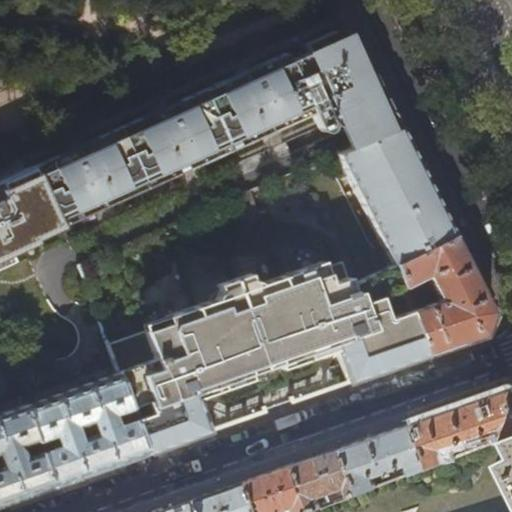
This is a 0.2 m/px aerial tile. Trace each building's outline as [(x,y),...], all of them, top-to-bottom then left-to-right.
[(351,34),(340,39),(340,37),(340,36),(339,35),(338,34),(336,34),(335,34),(333,35),(332,33),(304,45),(307,53),(289,61),(286,53),(159,110),(33,166),(61,226),(77,219),(74,211),(95,204),(98,211),(119,202),(116,194),(136,186),(139,193),(160,184),(157,176),(177,168),(181,175),(200,166),(197,159),(218,151),(221,158),(243,148),(240,141),(261,133),(264,139),(284,130),(281,124),(301,115),(304,122),(314,117),(319,129),(329,125),(331,124),(336,122),(339,130),(341,134),(348,151),(398,129),(390,113),(386,105),(351,34)] [(284,130),(304,122),(301,115),(281,124),(284,130)] [(339,130),(336,122),(331,124),(330,126),(331,128),(332,129),(333,130),(334,130),(335,131),(339,130)] [(330,130),(330,128),(330,127),(329,125),(319,129),(319,130),(319,131),(320,132),(321,133),(322,133),(324,134),(325,134),(327,134),(329,131),(330,130)] [(410,152),(398,129),(348,151),(334,157),(383,268),(392,264),(452,235),(442,215),(410,152)] [(243,148),(264,139),(261,133),(240,141),(243,148)] [(221,158),(218,151),(197,159),(200,166),(221,158)] [(0,260),(2,265),(13,260),(13,258),(11,254),(37,243),(34,238),(61,226),(33,166),(0,180),(0,260)] [(160,184),(181,175),(177,168),(157,176),(160,184)] [(119,202),(139,193),(136,186),(116,194),(119,202)] [(77,219),(98,211),(95,204),(74,211),(77,219)] [(478,287),(452,235),(392,264),(393,266),(400,287),(425,277),(430,287),(425,290),(430,298),(435,296),(437,302),(409,311),(424,356),(449,347),(482,335),(487,323),(491,312),(478,287)] [(268,363),(332,340),(347,382),(373,373),(424,356),(409,311),(400,287),(393,266),(349,285),(347,278),(330,284),(322,262),(260,284),(249,281),(247,275),(215,285),(216,290),(212,301),(140,325),(153,360),(114,374),(143,454),(185,439),(203,433),(188,391),(268,363)] [(143,454),(114,374),(20,408),(49,487),(72,478),(114,464),(143,454)] [(460,406),(412,422),(429,467),(449,460),(445,449),(485,436),(489,445),(503,440),(511,436),(511,388),(510,388),(460,406)] [(0,503),(49,487),(20,408),(0,414),(0,503)] [(377,435),(341,447),(359,493),(376,487),(372,477),(381,473),(383,478),(390,476),(388,471),(406,464),(410,474),(429,467),(412,422),(377,435)] [(511,511),(511,436),(503,440),(510,456),(497,463),(511,492),(511,511)] [(317,456),(294,464),(311,511),(330,504),(327,495),(346,488),(349,497),(359,493),(341,447),(317,456)] [(272,472),(247,480),(258,511),(278,511),(289,508),(290,511),(307,511),(311,511),(294,464),(272,472)] [(258,511),(247,480),(220,490),(178,505),(156,511),(258,511)]
